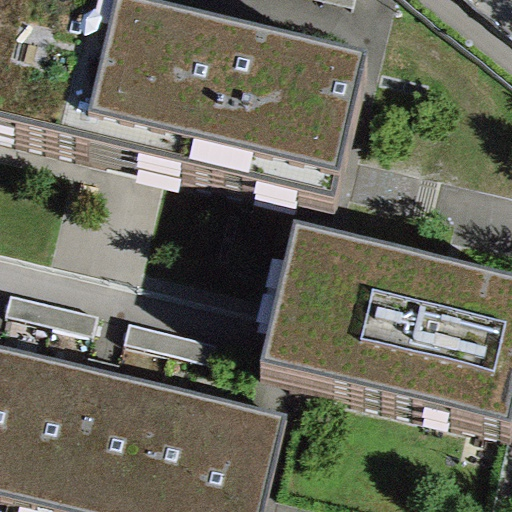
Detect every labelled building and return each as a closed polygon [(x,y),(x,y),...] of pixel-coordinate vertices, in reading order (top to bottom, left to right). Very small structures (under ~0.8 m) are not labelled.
[(0,136),(331,216),(364,81),(25,0),(1,0),(0,5),(0,136)] [(354,0),(312,0),(352,10),(354,0)] [(511,435),(511,296),(292,246),(260,384),(510,442),(511,435)] [(98,325),(11,304),(7,322),(93,343),(98,325)] [(217,349),(131,328),(126,346),(213,367),(217,349)] [(0,494),(75,511),(261,511),(281,428),(0,360),(0,494)]
